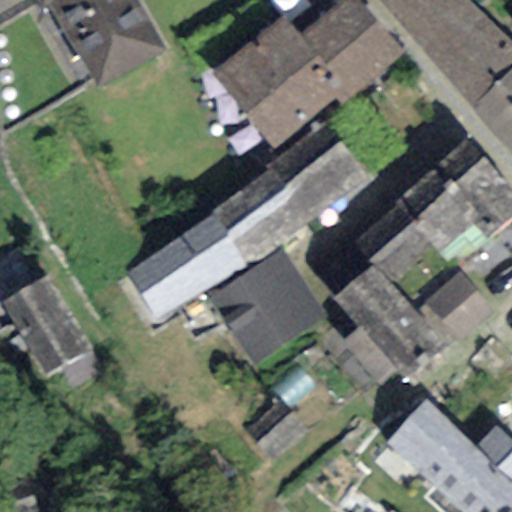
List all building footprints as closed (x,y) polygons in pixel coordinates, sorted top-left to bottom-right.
[(97,89),(167,48),(137,0),(33,0),(39,10),(48,6),(97,89)] [(289,20),(221,78),(271,136),(337,80),(346,90),(393,50),(349,0),(342,0),(301,34),(289,20)] [(379,0),(472,109),(511,70),(511,45),(466,0),(379,0)] [(511,70),(472,109),(511,151),(511,70)] [(211,216),(245,268),(367,177),(323,124),(263,167),(266,171),(209,210),(211,216)] [(391,201),(395,206),(430,247),(436,255),(472,225),(485,241),(511,219),(511,192),(467,138),(391,201)] [(430,247),(395,206),(354,241),(389,282),(430,247)] [(157,323),(245,268),(211,216),(124,272),(157,323)] [(408,312),(372,271),(367,275),(349,254),(323,277),(342,298),(338,304),(365,335),(346,353),(376,388),(390,376),(404,392),(495,313),(457,270),(408,312)] [(325,320),(281,255),(208,303),(251,369),(325,320)] [(89,358),(45,283),(0,308),(0,310),(43,384),(89,358)] [(475,450),(425,401),(385,442),(458,511),(511,511),(511,444),(495,429),(475,450)] [(391,511),(353,485),(333,511),(391,511)]
